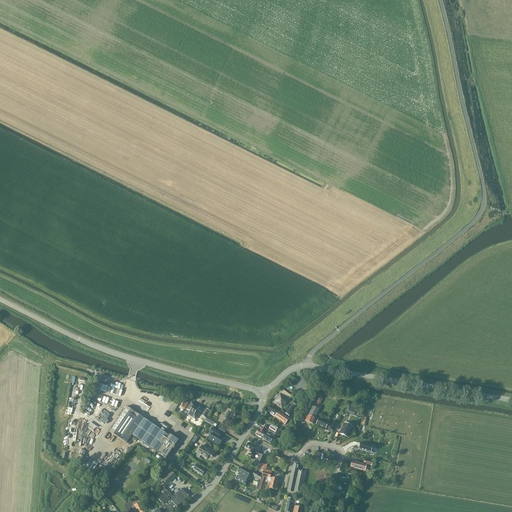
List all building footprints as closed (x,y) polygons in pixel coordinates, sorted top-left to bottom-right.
[(282,409),(291,396),(282,390),(273,403),(282,409)] [(195,420),(200,412),(197,410),(199,407),(191,402),(186,409),(189,412),(187,415),(195,420)] [(289,417),(296,406),(292,403),(284,414),(289,417)] [(269,406),(266,410),(275,416),(278,412),(269,406)] [(305,421),(309,423),(313,425),(320,410),(312,406),(305,421)] [(168,436),(144,419),(126,407),(109,432),(126,444),(132,435),(166,458),(178,440),(175,438),(176,437),(180,440),(183,435),(171,426),(167,431),(173,436),(173,437),(170,434),(168,436)] [(210,411),(208,410),(206,409),(202,415),(206,418),(210,411)] [(233,419),(236,414),(227,409),(223,417),(221,416),(218,422),(226,426),(230,418),(233,419)] [(284,425),(287,422),(289,419),(279,411),(278,412),(275,416),(274,417),(284,425)] [(213,425),(214,424),(215,421),(207,417),(205,421),(213,425)] [(330,425),(318,419),(316,425),(325,429),(326,427),(332,430),(336,421),(333,420),(330,425)] [(344,423),(338,436),(346,440),(352,427),(344,423)] [(275,434),(276,433),(278,429),(271,425),(268,430),(271,432),(275,434)] [(221,434),(221,433),(212,428),(208,434),(211,435),(208,439),(219,446),(223,439),(219,436),(219,435),(218,435),(220,433),(221,434)] [(264,434),(265,435),(268,430),(265,428),(263,432),(259,429),(255,435),(261,438),(264,434)] [(271,432),(268,430),(265,435),(264,434),(261,438),(270,443),(273,438),(269,436),(271,432)] [(245,448),(250,450),(247,455),(253,458),(255,453),(259,454),(261,450),(248,443),(245,448)] [(374,447),(360,443),(358,450),(372,454),(374,447)] [(207,459),(209,455),(212,457),(216,451),(210,448),(209,450),(202,446),(197,454),(207,459)] [(283,463),(285,458),(278,455),(274,462),(278,464),(279,462),(283,463)] [(363,464),(361,464),(352,461),(350,468),(364,472),(364,471),(365,472),(367,471),(367,470),(368,469),(367,468),(366,468),(365,467),(366,465),(371,467),(372,462),(364,460),(363,464)] [(294,461),(290,476),(303,479),(305,472),(298,470),(299,463),(294,461)] [(202,476),(203,473),(205,470),(197,464),(193,470),(202,476)] [(251,474),(239,467),(237,472),(238,473),(235,479),(245,485),(251,474)] [(268,481),(269,481),(270,482),(269,488),(276,490),(278,483),(277,483),(278,479),(271,477),(271,478),(270,477),(271,471),(264,469),(262,476),(267,477),(267,478),(267,479),(267,480),(268,481)] [(176,476),(171,472),(169,474),(166,471),(160,477),(167,485),(176,476)] [(261,476),(254,472),(252,476),(259,480),(261,476)] [(300,493),(303,479),(290,476),(287,491),(293,493),(293,491),(300,493)] [(170,511),(171,511),(188,496),(182,491),(180,492),(179,491),(172,497),(166,490),(157,499),(161,503),(159,505),(164,511),(167,511),(169,511),(170,511)] [(290,511),(294,499),(290,499),(287,498),(284,511),(290,511)] [(143,511),(144,511),(138,503),(134,505),(138,511),(143,511)]
